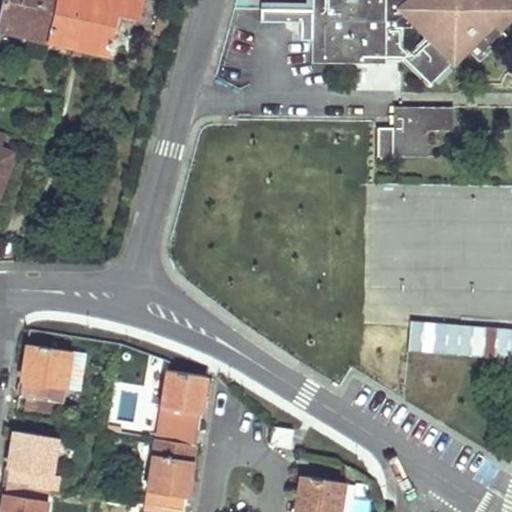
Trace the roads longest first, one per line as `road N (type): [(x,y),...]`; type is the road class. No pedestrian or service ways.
road 1 (residential): [(131,300),(214,0)]
road 2 (residential): [(131,300),(192,325),(392,447)]
road 3 (residential): [(9,289),(131,300)]
